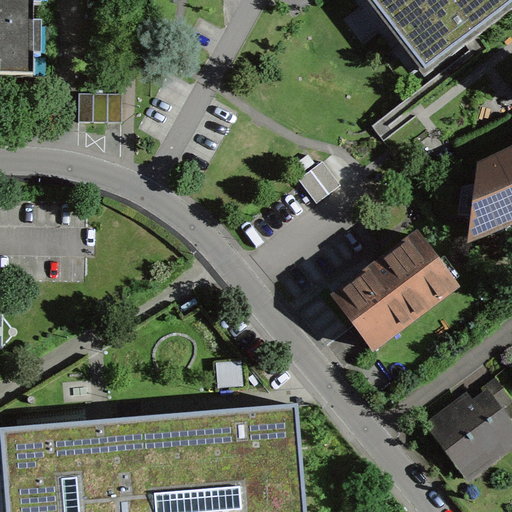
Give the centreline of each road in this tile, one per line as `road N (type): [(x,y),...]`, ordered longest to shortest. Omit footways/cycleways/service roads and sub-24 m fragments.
road 1 (residential): [(0,159),(62,161),(125,178),(178,208),(232,255),(375,436)]
road 2 (residential): [(375,436),(511,331)]
